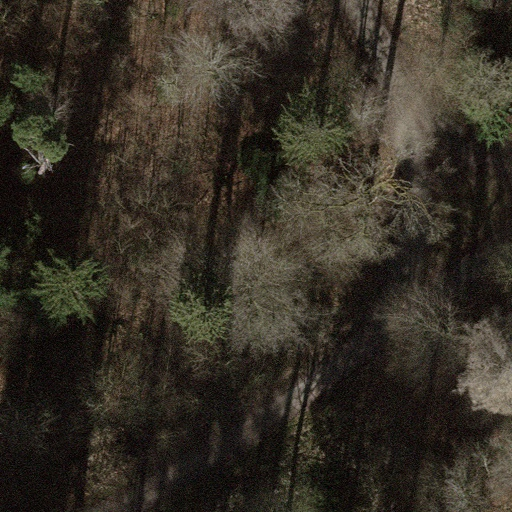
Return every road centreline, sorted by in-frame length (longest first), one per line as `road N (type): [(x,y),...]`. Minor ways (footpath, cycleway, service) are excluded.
road 1 (track): [(51,511),(481,260)]
road 2 (track): [(357,0),(481,260)]
